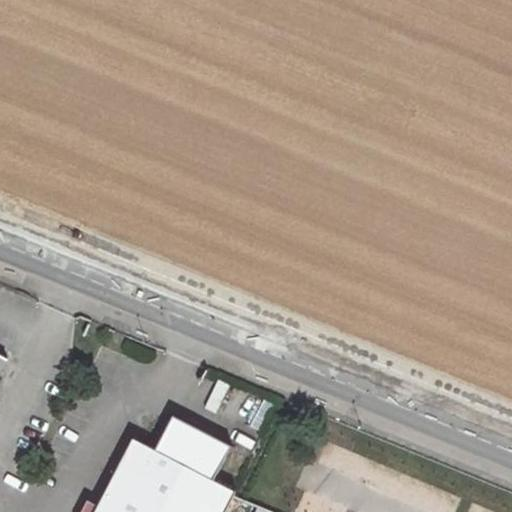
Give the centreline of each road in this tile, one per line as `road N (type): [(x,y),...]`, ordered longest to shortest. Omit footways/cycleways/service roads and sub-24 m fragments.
road 1 (tertiary): [(0,245),(511,455)]
road 2 (unknown): [(190,323),(69,511)]
